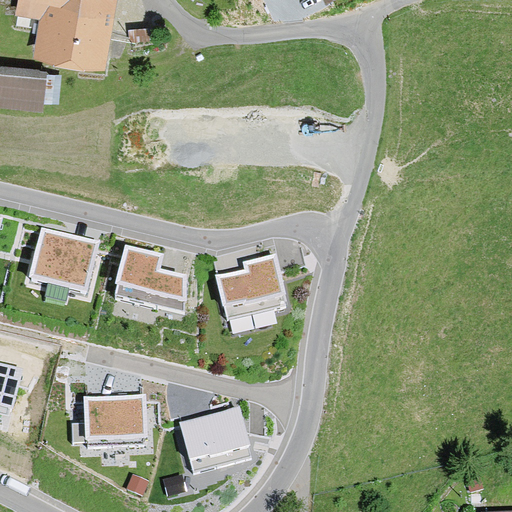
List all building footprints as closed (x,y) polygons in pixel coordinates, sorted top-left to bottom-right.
[(43,14),(37,48),(105,59),(109,34),(97,32),(102,0),(20,0),(19,10),(43,14)] [(46,75),(0,69),(0,94),(43,100),(46,75)] [(97,245),(42,233),(31,281),(86,294),(97,245)] [(161,261),(126,253),(115,300),(184,317),(184,281),(158,275),(161,261)] [(245,274),(217,280),(227,322),(285,308),(273,260),(244,267),(245,274)] [(0,407),(11,410),(20,372),(0,367),(0,407)] [(144,400),(85,402),(87,449),(146,446),(144,400)] [(239,411),(180,426),(192,474),(251,459),(239,411)]
